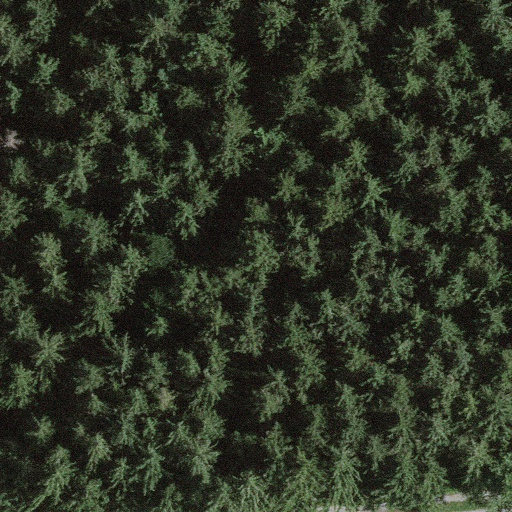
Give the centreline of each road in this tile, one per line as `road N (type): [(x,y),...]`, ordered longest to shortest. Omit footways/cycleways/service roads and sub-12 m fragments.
road 1 (track): [(0,445),(263,187)]
road 2 (track): [(263,187),(440,0)]
road 3 (track): [(242,0),(263,187)]
